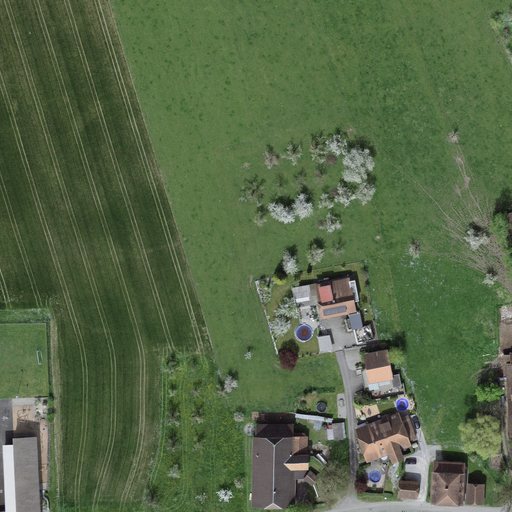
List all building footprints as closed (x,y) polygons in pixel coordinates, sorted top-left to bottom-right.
[(511,212),(498,217),(511,262),(511,212)] [(350,277),(318,284),(325,317),(357,311),(350,277)] [(319,335),(321,350),(332,349),(331,334),(319,335)] [(386,352),(365,356),(370,382),(392,378),(386,352)] [(363,444),(412,426),(407,412),(359,430),(363,444)] [(340,422),(332,422),(333,439),(342,438),(340,422)] [(412,426),(363,444),(369,458),(391,450),(395,463),(407,458),(403,446),(417,441),(412,426)] [(259,435),(257,505),(297,506),(298,469),(310,469),(311,454),(294,453),(295,436),(259,435)] [(5,446),(7,511),(38,511),(36,444),(35,437),(14,438),(14,445),(5,446)] [(500,443),(489,444),(490,453),(500,452),(500,443)] [(460,464),(438,463),(436,499),(459,500),(460,464)] [(310,471),(305,478),(312,483),(317,476),(310,471)] [(401,482),(399,496),(418,498),(420,484),(401,482)] [(481,487),(470,486),(470,499),(480,499),(481,487)]
